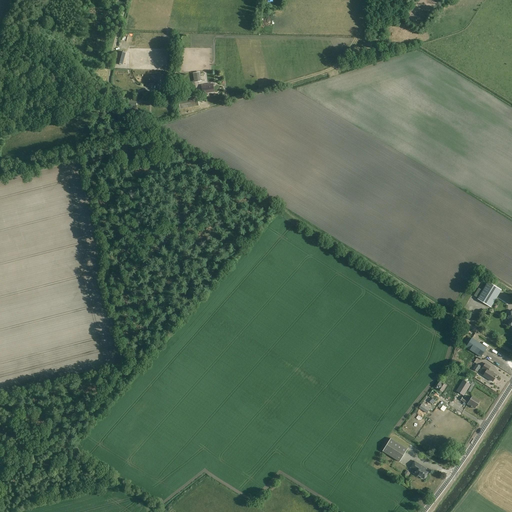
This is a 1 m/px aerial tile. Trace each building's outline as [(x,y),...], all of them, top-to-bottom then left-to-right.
[(117,64),(123,65),(126,53),(120,51),(117,64)] [(195,83),(202,81),(201,72),(193,73),(195,83)] [(164,82),(164,75),(158,75),(158,76),(148,76),(148,85),(158,85),(158,91),(165,91),(165,82),(164,82)] [(214,84),(203,85),(201,86),(202,93),(215,92),(214,84)] [(185,100),(185,97),(179,98),(180,109),(199,106),(198,98),(185,100)] [(492,307),(502,290),(488,282),(483,291),(479,288),(474,296),(478,298),(478,299),(492,307)] [(481,358),(487,348),(472,338),(465,348),(481,358)] [(491,371),(489,370),(491,367),(485,363),(482,368),(486,371),(483,375),(493,381),(497,375),(493,373),(494,372),(491,371)] [(456,391),(464,396),(471,385),(463,380),(456,391)] [(447,386),(442,383),(442,382),(440,381),(436,387),(442,392),(447,386)] [(480,402),(472,397),(471,399),(469,401),(466,399),(463,397),(461,400),(474,409),(476,406),(477,406),(480,402)] [(427,413),(430,409),(422,404),(419,408),(427,413)] [(400,462),(408,449),(391,438),(382,451),(400,462)] [(427,476),(426,475),(429,471),(426,469),(426,468),(414,461),(410,468),(416,471),(414,474),(418,477),(418,476),(424,479),(424,478),(425,478),(427,476)]
